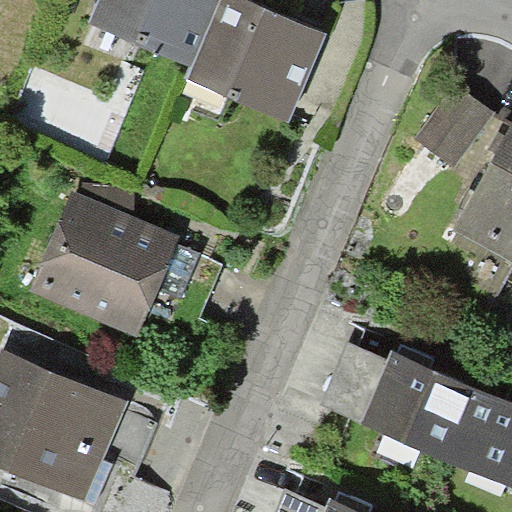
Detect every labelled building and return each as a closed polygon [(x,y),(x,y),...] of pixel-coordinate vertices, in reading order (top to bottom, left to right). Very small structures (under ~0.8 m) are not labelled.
[(99,0),(89,23),(188,65),(216,0),(99,0)] [(318,33),(239,0),(216,0),(188,65),(182,79),(280,121),(318,33)] [(447,165),(485,114),(454,91),(416,142),(447,165)] [(511,128),(459,223),(511,250),(511,128)] [(36,287),(128,326),(164,243),(71,204),(36,287)] [(404,361),(391,356),(363,422),(440,454),(468,388),(426,370),(430,360),(409,351),(404,361)] [(89,458),(110,407),(3,361),(0,367),(0,458),(61,485),(75,452),(89,458)] [(485,383),(480,393),(468,388),(440,454),(511,484),(511,406),(502,402),(506,392),(485,383)] [(342,509),(329,503),(325,511),(366,511),(368,507),(347,498),(342,509)]
